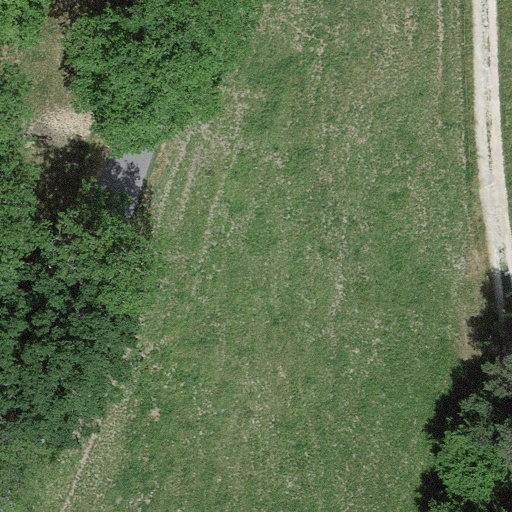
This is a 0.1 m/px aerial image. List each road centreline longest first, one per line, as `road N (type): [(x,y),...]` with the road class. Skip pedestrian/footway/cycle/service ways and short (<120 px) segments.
road 1 (unclassified): [(187,0),(0,495)]
road 2 (track): [(481,0),(511,289)]
